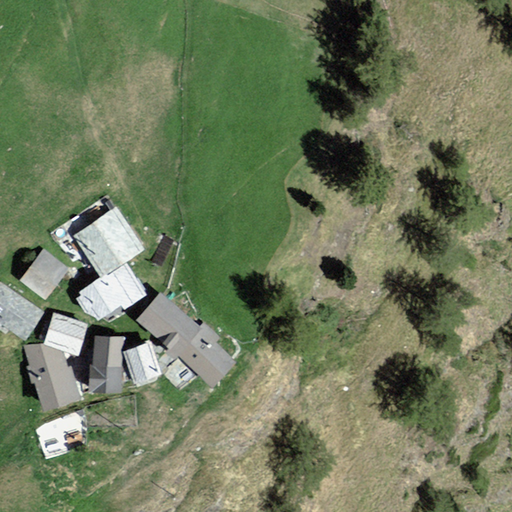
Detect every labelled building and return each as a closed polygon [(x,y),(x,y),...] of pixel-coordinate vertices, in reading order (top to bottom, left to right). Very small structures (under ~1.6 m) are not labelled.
[(139,249),(115,212),(79,236),(103,273),(139,249)] [(65,267),(43,252),(24,280),(46,295),(65,267)] [(143,294),(126,266),(83,292),(98,316),(122,302),(124,305),(143,294)] [(42,312),(0,286),(0,320),(26,337),(42,312)] [(198,329),(160,295),(139,319),(211,384),(232,361),(211,342),(216,337),(203,325),(198,329)] [(84,324),(54,315),(46,342),(45,347),(27,348),(45,407),(77,396),(61,346),(76,351),(84,324)] [(121,339),(97,337),(93,388),(118,390),(121,339)] [(158,372),(148,344),(126,351),(136,380),(158,372)]
